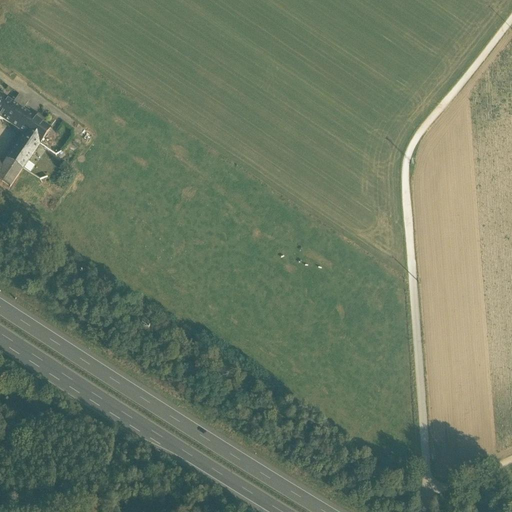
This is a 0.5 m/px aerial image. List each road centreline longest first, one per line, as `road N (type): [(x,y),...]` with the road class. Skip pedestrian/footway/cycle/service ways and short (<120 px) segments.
road 1 (track): [(511,18),(410,149),(423,511)]
road 2 (motorway): [(330,511),(0,302)]
road 3 (motorway): [(0,331),(284,511)]
